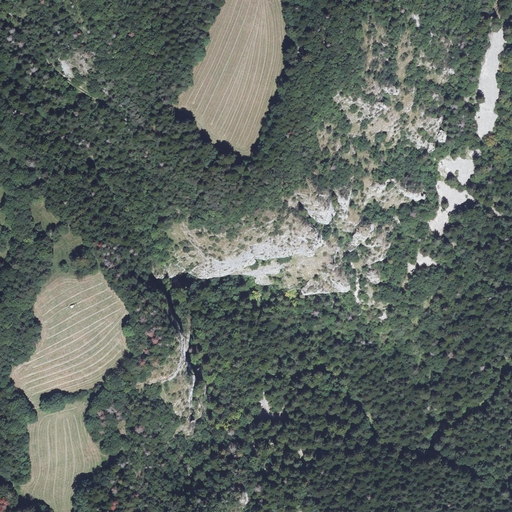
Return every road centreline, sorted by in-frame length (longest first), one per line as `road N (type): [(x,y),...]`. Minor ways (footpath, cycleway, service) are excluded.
road 1 (track): [(0,8),(31,26),(52,66),(90,96),(148,124),(205,134)]
road 2 (track): [(0,376),(22,241),(13,187),(0,173)]
